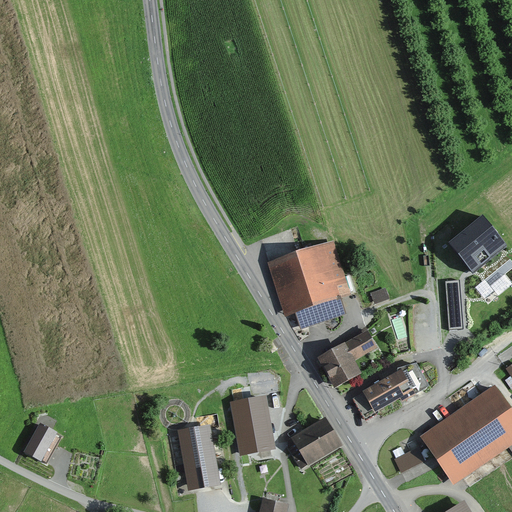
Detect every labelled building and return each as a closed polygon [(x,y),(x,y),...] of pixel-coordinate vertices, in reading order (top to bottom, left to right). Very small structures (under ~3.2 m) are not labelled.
[(483,216),(445,246),(472,280),(510,251),(483,216)] [(283,266),(304,331),(349,317),(328,252),(283,266)] [(449,327),(464,327),(462,279),(447,280),(449,327)] [(372,292),(376,302),(388,298),(384,288),(372,292)] [(325,358),(342,390),(366,378),(357,361),(379,349),(370,333),(325,358)] [(407,372),(355,401),(367,423),(419,395),(407,372)] [(444,465),(454,480),(511,442),(511,413),(498,393),(428,440),(430,444),(444,465)] [(255,436),(239,438),(242,460),(281,454),(274,410),(251,413),(255,436)] [(23,456),(41,466),(58,436),(40,426),(23,456)] [(322,426),(287,447),(302,471),(337,450),(322,426)] [(211,427),(178,433),(188,493),(221,487),(211,427)] [(444,465),(430,444),(398,459),(408,481),(444,465)] [(287,511),(289,508),(263,502),(260,511),(287,511)]
